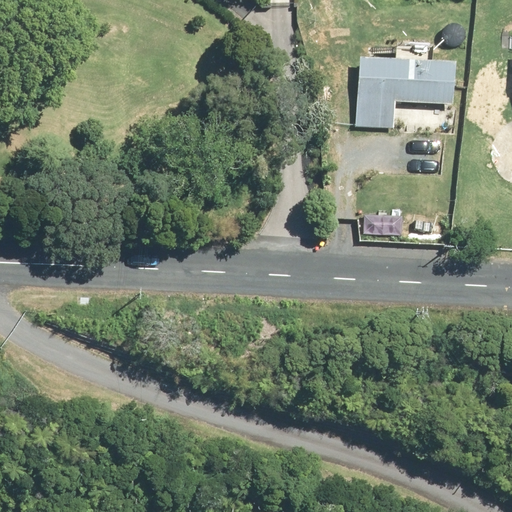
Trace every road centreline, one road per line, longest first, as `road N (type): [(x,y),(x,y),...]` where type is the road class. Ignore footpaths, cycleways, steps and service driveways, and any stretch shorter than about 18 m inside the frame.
road 1 (tertiary): [(511,288),(0,262)]
road 2 (unknown): [(291,277),(285,0)]
